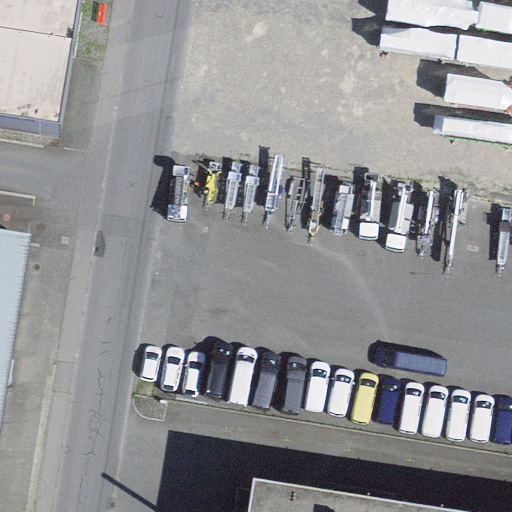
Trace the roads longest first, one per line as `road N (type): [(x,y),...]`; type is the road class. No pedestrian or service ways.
road 1 (residential): [(65,511),(143,0)]
road 2 (unknown): [(104,252),(511,330)]
